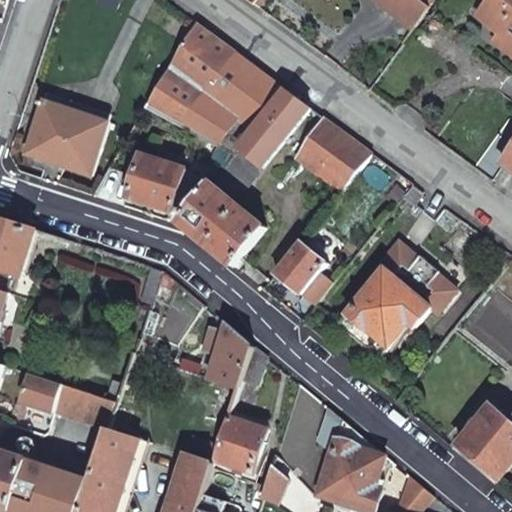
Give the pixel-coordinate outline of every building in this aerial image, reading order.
[(378,0),(416,28),(432,6),(424,0),(378,0)] [(499,3),(495,0),(493,0),(481,18),(484,21),(499,3)] [(511,0),(495,0),(499,3),(484,21),(504,36),(511,41),(511,0)] [(237,51),(197,22),(148,105),(184,123),(237,51)] [(498,44),(511,54),(511,41),(504,36),(498,44)] [(314,107),(237,51),(184,123),(237,150),(215,179),(198,199),(183,218),(239,265),(271,227),(240,201),(314,107)] [(49,160),(43,178),(60,183),(66,165),(94,174),(111,118),(47,99),(29,154),(49,160)] [(346,189),(375,152),(334,122),(328,118),(302,154),(346,189)] [(511,118),(475,167),(493,179),(505,163),(511,167),(511,118)] [(190,165),(145,151),(131,194),(176,208),(190,165)] [(198,199),(215,179),(204,170),(189,191),(198,199)] [(428,191),(417,183),(408,194),(419,203),(428,191)] [(0,328),(12,292),(0,288),(0,268),(24,276),(40,229),(0,216),(0,328)] [(333,262),(305,239),(279,271),(319,303),(336,282),(325,272),(333,262)] [(386,264),(391,269),(392,268),(415,288),(433,265),(406,241),(386,264)] [(344,258),(351,263),(357,256),(351,251),(344,258)] [(462,290),(433,265),(415,288),(437,307),(437,308),(442,313),(462,290)] [(164,270),(152,266),(143,301),(153,304),(164,270)] [(437,307),(415,288),(392,268),(391,269),(349,317),(343,325),(383,358),(406,331),(413,336),(437,308),(437,307)] [(258,347),(229,324),(212,378),(243,388),(246,381),(256,350),(258,347)] [(270,359),(256,350),(246,381),(261,386),(270,359)] [(111,399),(121,402),(134,360),(124,356),(111,399)] [(0,362),(0,392),(9,366),(0,362)] [(111,399),(34,374),(16,426),(24,429),(33,405),(58,413),(59,411),(112,429),(121,402),(111,399)] [(502,479),(511,467),(511,417),(497,405),(463,446),(502,479)] [(344,419),(331,407),(320,440),(334,452),(344,419)] [(219,461),(255,473),(270,428),(234,416),(219,461)] [(344,419),(334,452),(320,494),(375,511),(378,511),(385,489),(378,486),(388,455),(344,419)] [(118,511),(142,441),(112,431),(95,481),(85,511),(118,511)] [(130,511),(152,444),(142,441),(118,511),(130,511)] [(0,508),(12,511),(17,511),(33,464),(23,460),(25,455),(4,448),(2,453),(0,452),(0,508)] [(168,511),(202,511),(210,489),(217,468),(218,466),(186,455),(168,511)] [(233,474),(253,480),(255,473),(219,461),(218,466),(217,468),(233,474)] [(33,464),(17,511),(85,511),(95,481),(33,464)] [(290,481),(274,466),(268,486),(264,500),(282,505),(290,481)] [(226,495),(233,474),(217,468),(210,489),(226,495)] [(422,511),(437,496),(411,475),(398,511),(422,511)] [(264,500),(268,486),(258,482),(251,503),(261,507),(264,500)] [(314,511),(322,511),(324,507),(320,499),(319,498),(314,511)]
